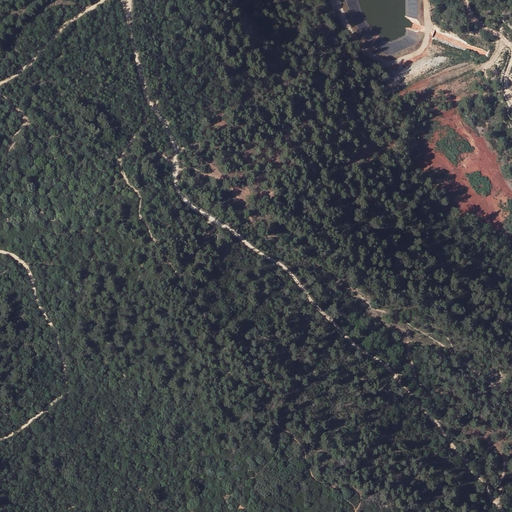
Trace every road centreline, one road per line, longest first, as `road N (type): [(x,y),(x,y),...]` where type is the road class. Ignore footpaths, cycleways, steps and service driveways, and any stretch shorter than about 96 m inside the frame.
road 1 (track): [(502,511),(388,368),(344,337),(283,266),(181,195),(174,143),(135,58),(128,0)]
road 2 (track): [(0,251),(30,273),(63,372),(53,408),(0,437)]
road 3 (track): [(100,0),(0,81)]
